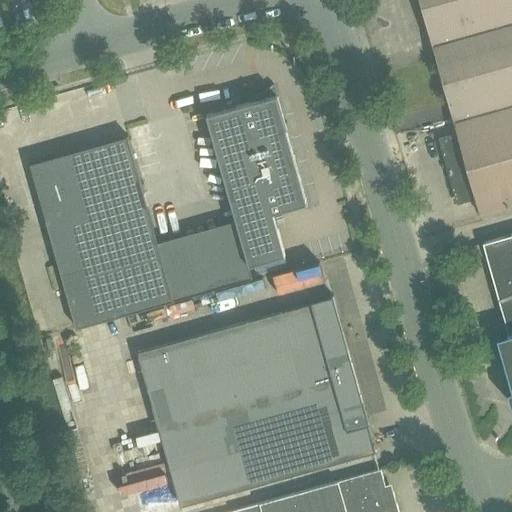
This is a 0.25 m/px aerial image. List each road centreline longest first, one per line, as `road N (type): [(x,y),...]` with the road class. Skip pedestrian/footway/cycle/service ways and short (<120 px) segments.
road 1 (unclassified): [(403,247),(340,24),(328,6),(311,0)]
road 2 (unclassified): [(469,486),(403,247)]
road 3 (unclassified): [(277,0),(96,48)]
